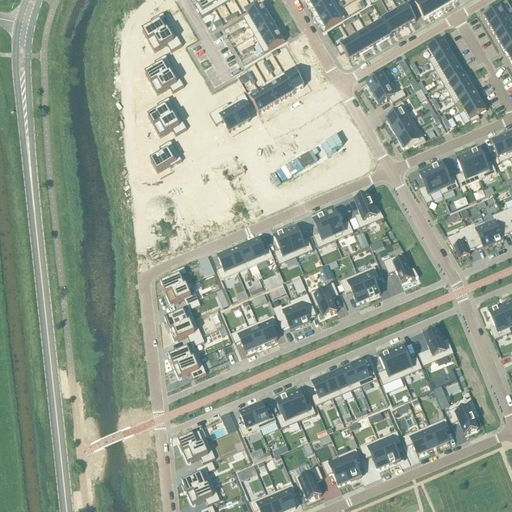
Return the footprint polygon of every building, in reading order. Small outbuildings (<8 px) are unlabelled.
[(207,0),(194,0),(198,5),(194,7),(202,19),(215,12),(207,0)] [(220,0),(207,0),(215,12),(224,6),(220,0)] [(317,0),(310,4),(315,13),(335,2),(333,0),(317,0)] [(434,0),(424,0),(424,1),(433,16),(441,11),(434,0)] [(445,0),(434,0),(441,11),(450,6),(445,0)] [(424,1),(415,6),(424,21),(433,16),(424,1)] [(335,2),(315,13),(320,22),(340,10),(335,2)] [(492,13),(484,18),(489,27),(508,17),(507,16),(501,5),(491,11),(492,13)] [(263,7),(243,19),(249,28),(268,17),(263,7)] [(407,7),(398,12),(407,28),(416,22),(407,7)] [(340,10),(320,22),(325,31),(345,20),(340,10)] [(398,12),(390,17),(399,32),(407,28),(398,12)] [(154,27),(143,33),(149,44),(170,31),(165,21),(167,20),(163,14),(151,22),(154,27)] [(508,17),(489,27),(494,36),(511,27),(511,26),(511,19),(509,15),(507,16),(508,17)] [(268,17),(249,28),(254,37),(273,25),(268,17)] [(382,22),(381,22),(382,23),(391,37),(399,32),(390,17),(382,22)] [(220,21),(213,25),(216,30),(223,26),(220,21)] [(382,23),(374,27),(383,43),(391,38),(392,38),(391,37),(382,23)] [(273,25),(254,37),(259,46),(279,34),(273,25)] [(374,27),(366,32),(375,48),(383,43),(374,27)] [(511,27),(494,36),(500,45),(511,37),(511,28),(511,27)] [(170,31),(149,44),(155,54),(167,47),(171,54),(183,47),(172,29),(170,31)] [(366,32),(357,37),(366,53),(375,48),(366,32)] [(279,34),(259,46),(264,55),(284,43),(279,34)] [(357,37),(349,42),(358,57),(366,53),(357,37)] [(511,37),(500,45),(505,54),(506,54),(506,53),(511,49),(511,37)] [(336,47),(335,47),(340,56),(344,54),(349,63),(358,57),(349,42),(337,49),(336,47)] [(434,44),(427,49),(433,60),(449,51),(443,42),(436,46),(434,44)] [(433,60),(429,62),(434,71),(454,60),(449,51),(433,60)] [(158,69),(145,76),(151,86),(175,73),(166,57),(154,64),(158,69)] [(454,60),(434,71),(439,80),(459,68),(454,60)] [(284,75),(283,75),(294,94),(294,93),(304,88),(296,73),(300,71),(298,67),(284,75)] [(459,68),(439,80),(445,89),(464,77),(459,68)] [(175,73),(151,86),(157,97),(170,89),(173,95),(184,88),(175,73)] [(376,81),(367,86),(373,97),(391,86),(390,86),(383,74),(375,79),(376,81)] [(284,75),(274,80),(286,100),(295,94),(294,93),(294,94),(283,75),(284,75)] [(464,77),(445,89),(450,98),(470,86),(465,76),(464,77)] [(274,80),(265,85),(267,90),(268,89),(277,105),(286,100),(274,80)] [(203,81),(197,85),(200,90),(207,86),(203,81)] [(391,86),(373,97),(379,107),(390,101),(393,106),(406,98),(402,92),(398,95),(392,85),(390,86),(391,86)] [(470,86),(450,98),(455,106),(475,94),(470,86)] [(260,94),(259,94),(268,110),(277,105),(268,89),(267,90),(260,94)] [(257,90),(247,96),(259,115),(268,110),(259,94),(260,94),(257,90)] [(475,94),(455,106),(460,116),(465,113),(464,113),(481,103),(475,94)] [(229,108),(228,108),(240,128),(250,122),(244,111),(251,107),(244,96),(236,100),(238,103),(229,108)] [(160,112),(148,119),(154,129),(178,115),(169,100),(157,106),(160,112)] [(207,111),(202,102),(199,103),(204,113),(207,111)] [(460,116),(459,116),(465,126),(470,123),(471,124),(480,121),(480,120),(478,117),(486,112),(481,103),(464,113),(465,113),(460,116)] [(397,115),(387,122),(393,132),(412,120),(403,105),(394,110),(397,115)] [(227,106),(209,116),(216,127),(223,123),(229,134),(240,128),(228,108),(229,108),(227,106)] [(178,115),(154,129),(160,139),(172,132),(176,138),(187,131),(178,115)] [(205,116),(199,120),(202,126),(208,122),(205,116)] [(412,120),(393,132),(398,141),(418,130),(412,120)] [(418,130),(398,141),(404,151),(413,146),(414,148),(426,143),(418,130)] [(511,139),(510,136),(501,140),(510,161),(511,159),(511,139)] [(501,140),(491,144),(500,165),(510,161),(501,140)] [(163,156),(151,163),(157,175),(170,167),(171,169),(182,162),(171,143),(159,149),(163,156)] [(480,152),(469,157),(479,182),(497,175),(491,163),(486,165),(480,152)] [(463,175),(456,178),(461,190),(479,182),(469,157),(457,162),(463,175)] [(443,167),(431,172),(440,193),(442,197),(459,190),(454,177),(448,180),(443,167)] [(425,189),(418,191),(427,206),(433,203),(430,197),(440,193),(431,172),(420,176),(425,189)] [(361,216),(355,218),(360,231),(367,228),(384,220),(376,207),(373,209),(368,197),(355,203),(361,216)] [(465,199),(455,204),(458,211),(468,206),(465,199)] [(386,205),(396,228),(407,224),(397,200),(386,205)] [(508,211),(500,215),(509,235),(511,233),(511,201),(505,204),(508,211)] [(466,211),(460,214),(463,221),(469,219),(466,211)] [(335,213),(324,218),(335,243),(354,235),(349,223),(341,226),(335,213)] [(458,215),(452,217),(454,223),(460,220),(458,215)] [(491,216),(483,219),(485,224),(486,226),(485,226),(494,246),(504,242),(502,238),(509,235),(500,215),(492,218),(491,216)] [(474,226),(466,229),(475,250),(482,247),(483,250),(494,246),(485,226),(486,226),(485,224),(484,224),(481,217),(472,221),(474,226)] [(319,236),(313,238),(318,250),(335,243),(324,218),(313,223),(319,236)] [(459,235),(447,240),(453,251),(455,250),(459,261),(470,256),(469,252),(475,250),(466,229),(458,232),(459,235)] [(296,230),(285,234),(296,260),(313,253),(308,240),(302,243),(296,230)] [(402,237),(409,258),(420,254),(413,233),(402,237)] [(280,252),(274,255),(280,267),(296,260),(285,234),(275,239),(280,252)] [(259,242),(248,246),(257,267),(273,260),(269,250),(263,253),(259,242)] [(375,247),(370,248),(373,254),(377,252),(384,249),(382,244),(375,247)] [(248,246),(238,250),(247,271),(257,267),(248,246)] [(238,250),(229,254),(238,275),(247,271),(238,250)] [(223,270),(217,273),(221,282),(238,275),(229,254),(218,259),(223,270)] [(402,256),(385,263),(390,276),(396,273),(402,286),(419,279),(414,271),(410,273),(402,256)] [(414,265),(422,281),(434,275),(426,259),(414,265)] [(367,266),(355,271),(358,276),(368,302),(380,297),(374,284),(380,281),(378,277),(375,269),(369,271),(367,266)] [(173,280),(161,286),(166,297),(187,288),(187,287),(182,277),(187,276),(186,273),(184,269),(171,275),(173,280)] [(280,276),(263,283),(267,292),(283,285),(284,285),(280,276)] [(358,276),(340,284),(346,296),(351,293),(357,306),(368,302),(358,276)] [(300,278),(293,281),(297,290),(304,287),(300,278)] [(187,288),(166,297),(171,308),(184,302),(186,307),(198,302),(191,285),(187,287),(187,288)] [(334,285),(310,295),(316,309),(319,308),(324,319),(337,314),(331,301),(339,298),(334,285)] [(284,288),(278,291),(281,298),(287,295),(284,288)] [(265,297),(252,302),(255,309),(267,304),(265,297)] [(308,297),(290,304),(291,306),(301,328),(311,324),(310,322),(309,320),(316,317),(308,297)] [(198,302),(186,307),(188,313),(191,312),(201,308),(198,302)] [(226,302),(221,304),(223,311),(229,308),(226,302)] [(511,309),(510,305),(500,310),(509,330),(510,330),(511,329),(511,309)] [(281,308),(273,311),(282,332),(289,329),(291,333),(301,328),(291,306),(282,310),(281,308)] [(500,310),(489,314),(495,328),(490,330),(495,342),(511,335),(510,330),(509,330),(500,310)] [(188,313),(165,322),(170,333),(195,323),(191,312),(188,313)] [(274,318),(257,325),(266,346),(277,342),(272,330),(278,328),(274,318)] [(195,323),(170,333),(174,344),(188,339),(190,344),(202,339),(195,323)] [(257,325),(248,329),(257,350),(266,346),(257,325)] [(248,329),(231,336),(235,346),(241,344),(246,355),(257,350),(248,329)] [(430,352),(418,357),(423,369),(454,356),(448,342),(442,344),(437,333),(424,339),(430,352)] [(202,339),(190,344),(192,349),(192,350),(195,349),(205,345),(202,339)] [(192,349),(169,359),(174,370),(199,359),(195,349),(192,350),(192,349)] [(404,349),(392,354),(403,380),(422,371),(417,359),(409,362),(404,349)] [(386,372),(378,376),(386,395),(404,388),(401,381),(403,380),(392,354),(380,359),(386,372)] [(199,359),(174,370),(179,381),(191,376),(193,381),(206,376),(205,373),(199,359)] [(362,363),(351,368),(351,369),(352,368),(361,389),(377,382),(373,373),(367,375),(362,363)] [(351,369),(342,372),(351,393),(361,389),(352,368),(351,369)] [(342,372),(333,376),(342,397),(351,393),(342,372)] [(454,374),(435,382),(438,390),(457,382),(454,374)] [(333,376),(324,380),(332,401),(342,397),(333,376)] [(317,396),(312,399),(316,408),(332,401),(324,380),(313,385),(317,396)] [(442,389),(434,392),(443,411),(450,408),(442,389)] [(299,394),(288,399),(299,424),(316,417),(311,404),(305,407),(299,394)] [(282,417),(276,419),(282,431),(299,424),(288,399),(277,403),(282,417)] [(473,403),(446,415),(452,427),(459,423),(465,436),(478,431),(473,420),(478,417),(473,403)] [(262,406),(251,411),(260,432),(261,431),(264,438),(279,431),(276,425),(277,425),(273,415),(267,417),(262,406)] [(245,427),(239,429),(243,439),(260,432),(251,411),(240,415),(245,427)] [(229,415),(221,419),(228,436),(237,432),(229,415)] [(446,421),(429,428),(438,449),(449,444),(444,433),(450,431),(446,421)] [(358,424),(349,428),(352,434),(360,430),(358,424)] [(190,439),(178,444),(183,455),(208,444),(201,428),(188,433),(190,439)] [(429,428),(420,432),(428,453),(438,449),(429,428)] [(420,432),(403,439),(407,449),(413,447),(418,458),(428,453),(420,432)] [(397,434),(378,442),(389,467),(400,462),(395,449),(402,446),(397,434)] [(329,437),(320,441),(323,448),(332,444),(329,437)] [(378,442),(360,449),(364,459),(365,462),(372,459),(377,472),(389,467),(378,442)] [(208,444),(183,455),(188,466),(201,460),(203,466),(215,461),(208,444)] [(309,446),(304,448),(308,457),(313,455),(309,446)] [(356,451),(339,458),(350,484),(361,479),(356,466),(361,463),(360,461),(356,451)] [(241,452),(233,456),(235,461),(244,457),(241,452)] [(328,463),(322,466),(327,478),(333,475),(338,488),(350,484),(340,461),(329,466),(328,463)] [(198,478),(182,485),(187,497),(213,486),(208,475),(216,472),(212,464),(196,472),(198,478)] [(318,469),(295,479),(301,493),(303,492),(307,504),(322,497),(317,484),(323,481),(318,469)] [(245,472),(237,475),(241,484),(249,480),(245,472)] [(213,486),(187,497),(192,508),(205,502),(208,508),(220,503),(213,486)] [(292,487),(276,494),(283,511),(291,511),(296,510),(291,499),(297,496),(292,487)] [(283,511),(276,494),(266,498),(272,511),(283,511)] [(272,511),(266,498),(250,505),(252,511),(272,511)]
